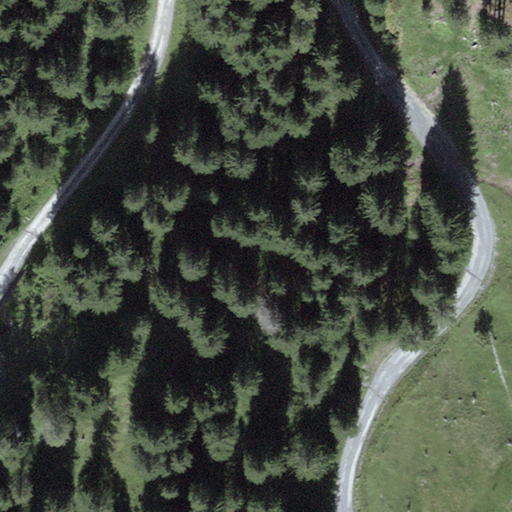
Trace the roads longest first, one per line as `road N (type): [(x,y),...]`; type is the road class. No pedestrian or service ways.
road 1 (track): [(345,0),(482,231),(478,290),(381,393),(337,481),(343,511)]
road 2 (track): [(0,323),(163,57),(174,0)]
